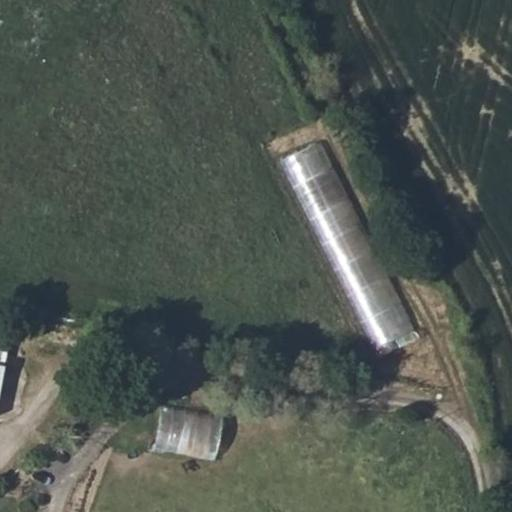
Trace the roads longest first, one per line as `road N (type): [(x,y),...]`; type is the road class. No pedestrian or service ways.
road 1 (track): [(490,511),(468,428),(434,405),(114,353),(81,359),(28,412)]
road 2 (track): [(455,416),(447,369),(266,0)]
